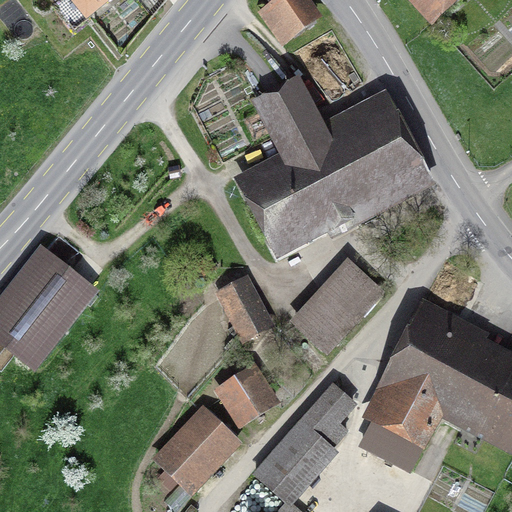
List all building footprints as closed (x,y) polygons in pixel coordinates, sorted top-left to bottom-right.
[(60,0),(87,32),(126,0),(60,0)] [(316,17),(303,0),(280,0),(262,14),(283,42),(316,17)] [(420,0),(428,10),(440,0),(420,0)] [(296,70),(252,90),(279,150),(239,169),(276,249),(428,179),(385,87),(318,118),(296,70)] [(0,351),(10,360),(75,283),(36,250),(0,292),(0,351)] [(383,292),(347,260),(291,324),(327,356),(383,292)] [(266,332),(242,283),(211,298),(235,347),(266,332)] [(506,459),(511,447),(511,368),(411,320),(357,430),(413,458),(431,422),(506,459)] [(247,371),(209,394),(231,430),(269,408),(247,371)] [(329,382),(252,468),(286,499),(347,431),(336,421),(353,403),(329,382)] [(234,449),(198,414),(147,466),(183,501),(234,449)]
